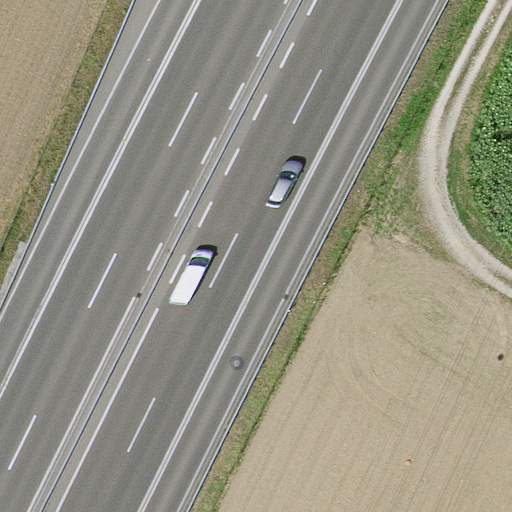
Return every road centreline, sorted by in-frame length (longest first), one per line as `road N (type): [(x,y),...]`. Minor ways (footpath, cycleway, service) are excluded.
road 1 (motorway): [(172,511),(237,371),(439,0)]
road 2 (motorway): [(99,511),(359,0)]
road 3 (motorway): [(246,0),(0,489)]
road 4 (track): [(505,0),(460,84),(442,131),(439,169),(456,231),(511,282)]
